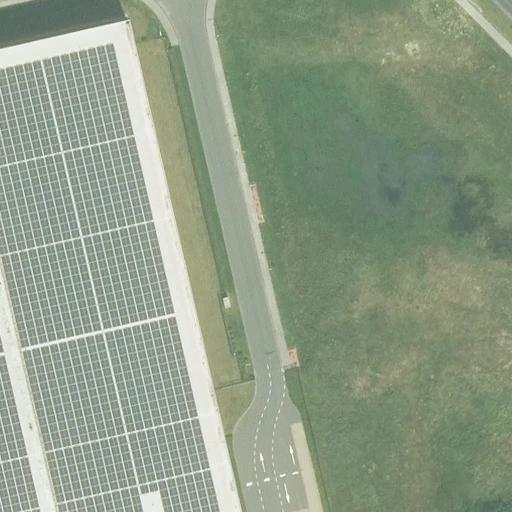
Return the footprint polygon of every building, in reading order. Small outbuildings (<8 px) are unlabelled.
[(239,21),(274,177),(426,142),(493,127),(503,171),(511,168),(511,80),(470,39),(431,0),(240,0),(240,2),(239,5),(239,8),(238,11),(238,14),(238,17),(239,20),(239,21)] [(0,45),(0,511),(238,511),(125,17),(0,45)] [(497,172),(503,171),(493,127),(426,142),(437,187),(497,173),(497,172)] [(426,142),(274,177),(331,423),(483,389),(437,187),(426,142)] [(500,373),(505,355),(495,353),(490,370),(500,373)] [(511,511),(483,389),(331,423),(351,511),(511,511)]
